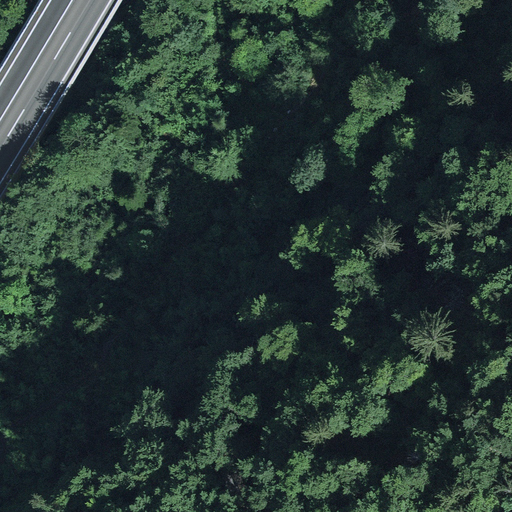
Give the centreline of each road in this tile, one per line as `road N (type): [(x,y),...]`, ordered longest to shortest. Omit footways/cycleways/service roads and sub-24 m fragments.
road 1 (trunk): [(0,139),(83,0)]
road 2 (unclassified): [(0,77),(95,0)]
